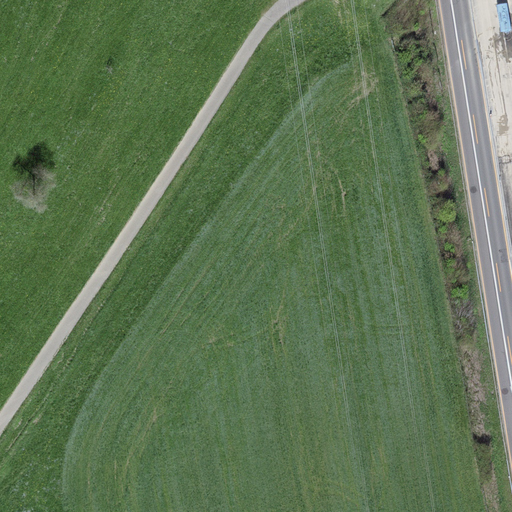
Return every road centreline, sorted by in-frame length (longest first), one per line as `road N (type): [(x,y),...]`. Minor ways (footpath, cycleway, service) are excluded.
road 1 (track): [(289,0),(250,44),(0,424)]
road 2 (motorway): [(469,0),(511,270)]
